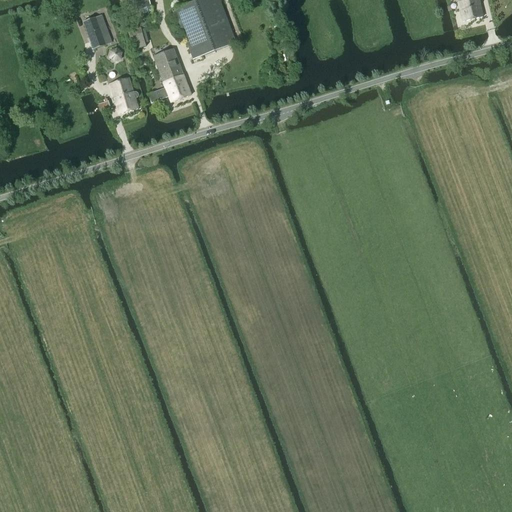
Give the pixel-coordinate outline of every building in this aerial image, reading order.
[(146,48),(140,29),(153,25),(155,23),(147,0),(126,0),(133,20),(131,21),(134,31),(127,33),(133,51),(146,48)] [(218,0),(199,0),(173,10),(192,60),(235,44),(218,0)] [(477,0),(456,0),(462,23),(482,18),(477,0)] [(92,51),(112,44),(101,16),(82,23),(92,51)] [(120,53),(115,48),(109,50),(108,57),(112,62),(119,60),(120,53)] [(164,89),(148,95),(147,95),(151,104),(167,98),(170,104),(190,96),(182,76),(174,50),(153,58),(164,89)] [(128,78),(109,85),(118,115),(138,109),(135,100),(135,99),(137,98),(138,96),(137,94),(135,93),(133,93),(132,93),(128,78)] [(100,112),(101,112),(109,109),(108,102),(98,105),(100,112)]
